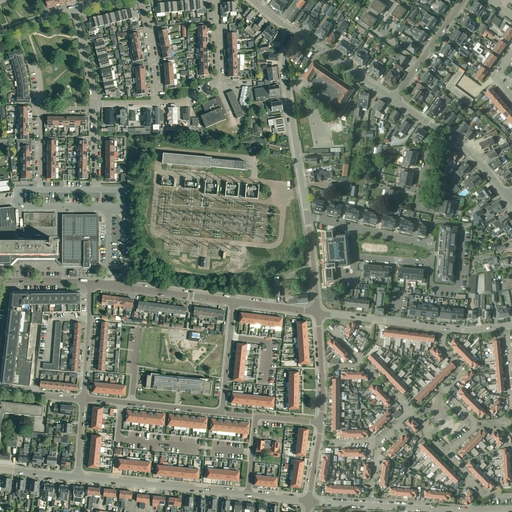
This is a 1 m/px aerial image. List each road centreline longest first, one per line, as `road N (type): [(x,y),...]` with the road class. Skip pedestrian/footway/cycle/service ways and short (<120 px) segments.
road 1 (residential): [(307,502),(77,477)]
road 2 (residential): [(306,216),(284,73),(288,28)]
road 3 (residential): [(156,102),(180,102),(218,85),(215,0)]
road 4 (unclassified): [(89,283),(233,301)]
road 5 (residential): [(371,505),(511,510)]
road 6 (residential): [(222,413),(83,399)]
road 7 (residential): [(394,100),(288,28)]
road 8 (residential): [(427,244),(431,263),(354,256),(352,226)]
road 9 (unclassified): [(317,312),(442,328)]
road 10 (residential): [(477,423),(444,391),(463,368),(441,344),(442,328)]
road 11 (residential): [(437,129),(416,208),(433,212),(438,191)]
